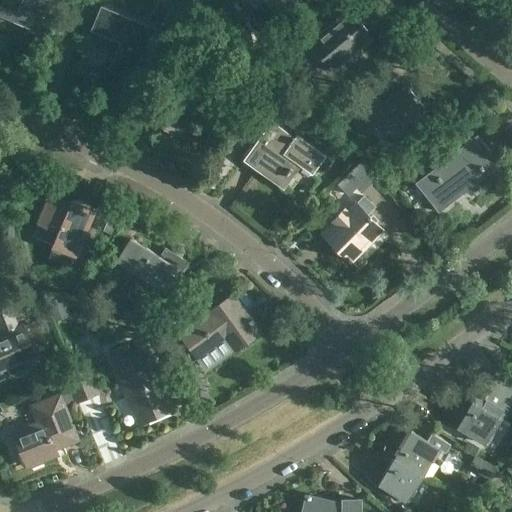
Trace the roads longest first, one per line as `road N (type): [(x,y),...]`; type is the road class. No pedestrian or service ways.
road 1 (residential): [(344,347),(293,286),(170,190),(51,135),(0,121)]
road 2 (residential): [(190,511),(304,448),(511,305)]
road 3 (residential): [(344,347),(250,408),(36,511)]
road 4 (residential): [(511,227),(344,347)]
